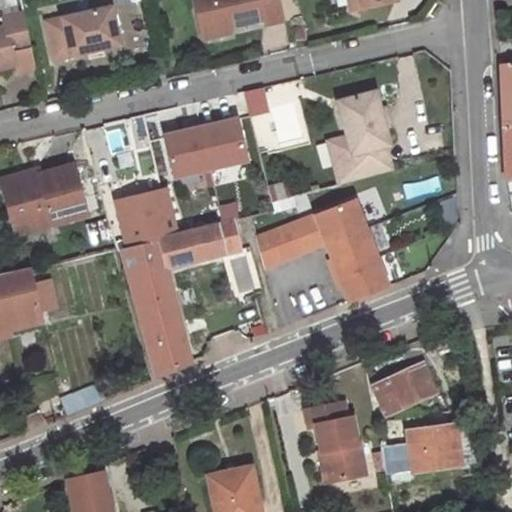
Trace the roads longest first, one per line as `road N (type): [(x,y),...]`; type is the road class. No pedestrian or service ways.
road 1 (unclassified): [(0,467),(476,279),(511,272)]
road 2 (residential): [(0,133),(476,25)]
road 3 (residential): [(476,25),(483,243),(496,262),(511,267)]
